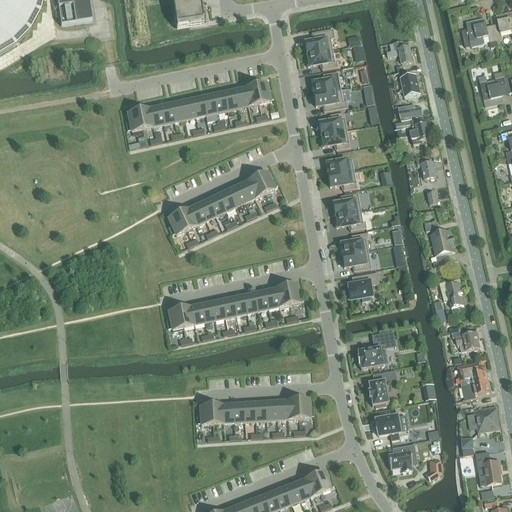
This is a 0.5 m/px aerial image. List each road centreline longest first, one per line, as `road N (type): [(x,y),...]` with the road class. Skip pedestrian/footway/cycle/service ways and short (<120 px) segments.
road 1 (tertiary): [(511,425),(417,0)]
road 2 (residential): [(279,57),(110,92)]
road 3 (residential): [(355,450),(196,511)]
road 4 (residential): [(317,269),(164,303)]
road 5 (residential): [(297,148),(158,211)]
road 6 (track): [(99,0),(104,30),(49,36),(0,64)]
road 7 (residential): [(338,387),(198,397)]
road 8 (residential): [(297,148),(317,269)]
